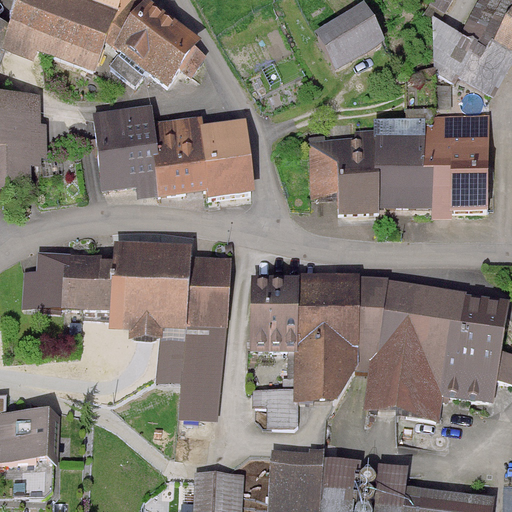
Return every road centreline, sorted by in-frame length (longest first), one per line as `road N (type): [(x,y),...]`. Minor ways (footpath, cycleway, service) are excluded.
road 1 (residential): [(0,256),(56,226),(98,220),(184,220),(272,239)]
road 2 (residential): [(200,0),(262,127),(272,239)]
road 3 (residential): [(272,239),(371,254),(511,259)]
